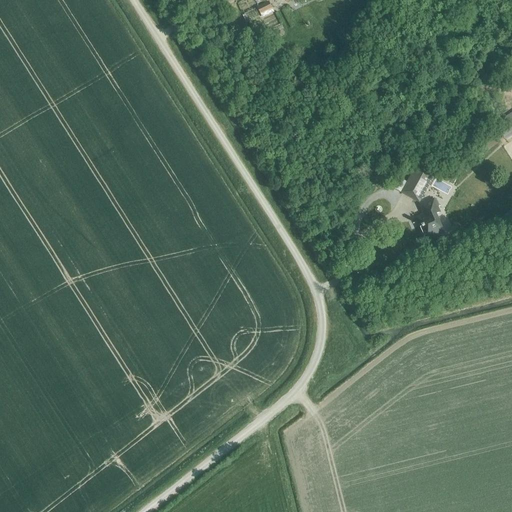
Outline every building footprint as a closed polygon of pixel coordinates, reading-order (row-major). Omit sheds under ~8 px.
[(258,8),(261,14),(272,8),(269,2),(258,8)] [(511,139),(511,110),(489,127),(491,129),(503,146),(511,139)] [(364,166),(365,173),(375,171),(374,164),(364,166)] [(403,192),(419,201),(434,174),(418,165),(403,192)] [(364,177),(364,183),(378,182),(377,175),(364,177)] [(431,242),(445,236),(436,214),(440,212),(434,200),(420,206),(424,215),(416,218),(424,236),(427,234),(431,242)]
